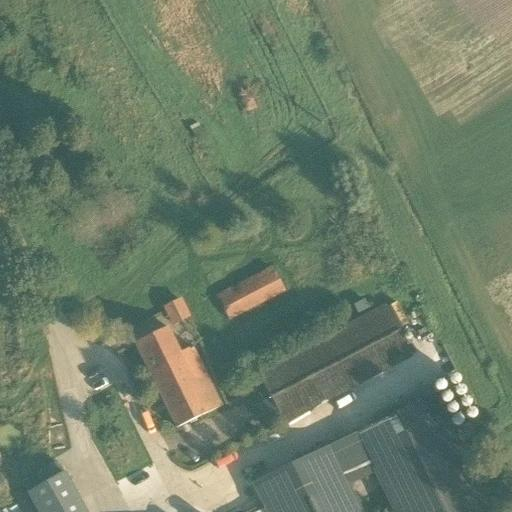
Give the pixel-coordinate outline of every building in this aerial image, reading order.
[(272,267),(216,296),(228,320),(284,290),(272,267)] [(167,326),(188,317),(178,297),(158,306),(167,326)] [(283,423),(300,414),(412,357),(387,308),(257,374),(283,423)] [(134,344),(176,429),(221,406),(192,347),(179,353),(167,328),(134,344)] [(258,498),(264,509),(265,511),(359,511),(347,486),(374,472),(393,511),(492,511),(435,395),(327,447),(258,480),(265,495),(258,498)] [(36,473),(42,485),(62,473),(56,462),(36,473)] [(80,511),(67,481),(34,495),(41,511),(80,511)]
